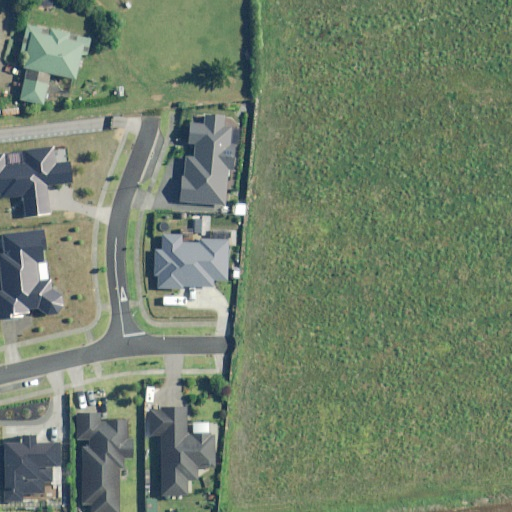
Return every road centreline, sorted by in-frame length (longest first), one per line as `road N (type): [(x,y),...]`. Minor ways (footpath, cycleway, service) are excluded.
road 1 (residential): [(126,342),(117,233),(151,118)]
road 2 (residential): [(0,374),(126,342)]
